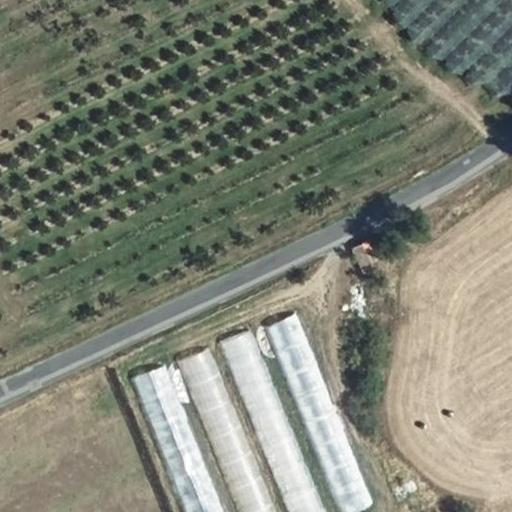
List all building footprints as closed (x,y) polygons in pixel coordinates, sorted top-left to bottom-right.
[(369,244),(350,253),(362,276),(381,267),(369,244)] [(348,511),(365,507),(302,311),(271,321),(332,511),(348,511)] [(225,339),(280,511),(318,511),(260,328),(225,339)] [(274,511),(212,346),(178,359),(235,511),(274,511)] [(219,511),(168,363),(136,374),(183,511),(219,511)]
